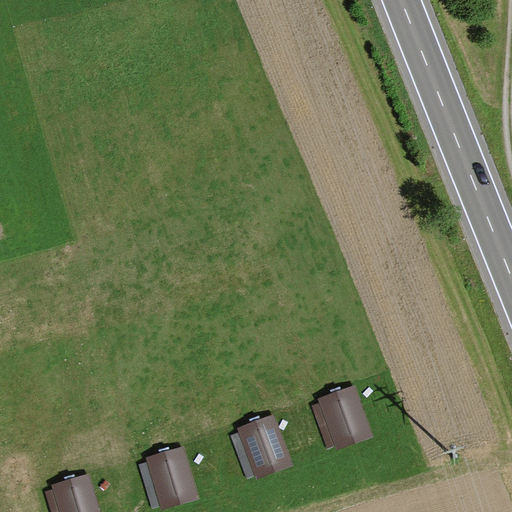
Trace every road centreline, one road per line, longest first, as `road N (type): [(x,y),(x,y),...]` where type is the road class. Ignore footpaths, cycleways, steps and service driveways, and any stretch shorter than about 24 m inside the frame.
road 1 (primary): [(402,0),(511,276)]
road 2 (track): [(313,511),(504,457)]
road 3 (track): [(511,144),(509,0)]
